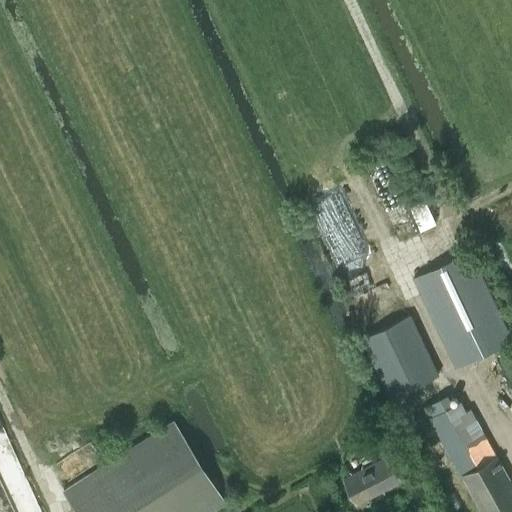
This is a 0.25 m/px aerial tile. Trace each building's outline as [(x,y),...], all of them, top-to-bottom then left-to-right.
[(436,223),(425,200),(410,207),(421,230),(436,223)] [(455,365),(511,338),(469,249),(413,276),(455,365)] [(390,395),(437,374),(409,313),(362,335),(390,395)] [(483,511),(511,511),(511,483),(464,397),(429,416),(461,474),(463,474),(483,511)] [(60,489),(74,511),(204,511),(221,501),(169,420),(60,489)] [(357,502),(401,479),(388,454),(344,478),(357,502)]
